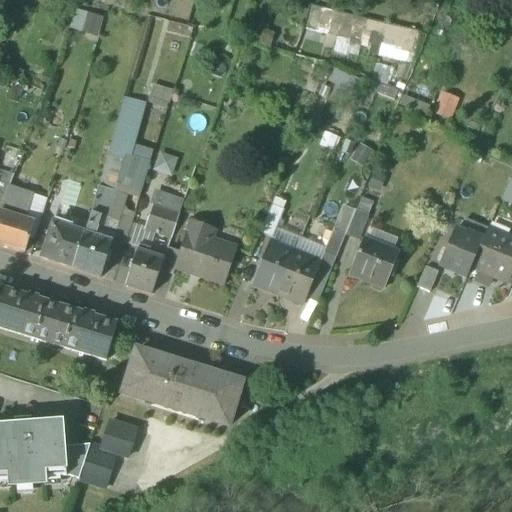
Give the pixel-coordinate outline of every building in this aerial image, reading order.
[(420,32),(312,7),(306,30),(414,56),(420,32)] [(99,21),(75,13),(69,31),(93,38),(99,21)] [(148,101),(168,107),(172,94),(153,87),(148,101)] [(117,124),(99,188),(116,193),(125,159),(129,146),(140,105),(124,100),(117,125),(117,124)] [(153,154),(129,146),(125,159),(150,166),(150,165),(149,165),(153,154)] [(175,176),(181,160),(162,153),(157,170),(175,176)] [(150,166),(125,159),(116,193),(118,194),(113,209),(121,212),(122,214),(123,211),(128,197),(139,200),(150,166)] [(511,170),(499,201),(511,206),(511,170)] [(0,172),(0,211),(10,188),(14,176),(0,172)] [(34,196),(10,188),(0,211),(0,214),(25,222),(34,196)] [(99,188),(98,188),(91,215),(119,224),(122,214),(121,212),(113,209),(118,194),(116,193),(99,188)] [(180,213),(154,204),(145,229),(145,231),(154,235),(155,235),(171,240),(180,213)] [(284,212),(272,207),(261,235),(272,240),(284,212)] [(135,215),(123,211),(119,224),(114,239),(126,243),(132,225),(135,215)] [(368,216),(355,211),(346,234),(346,235),(359,240),(368,216)] [(25,222),(0,214),(0,246),(25,254),(34,225),(25,222)] [(119,224),(91,215),(85,236),(112,245),(114,239),(119,224)] [(69,225),(55,220),(53,226),(68,230),(69,225)] [(180,254),(174,270),(175,270),(225,288),(238,252),(207,240),(211,230),(191,223),(180,254)] [(145,229),(132,225),(126,243),(125,245),(138,248),(139,247),(144,249),(150,251),(155,235),(154,235),(145,231),(145,229)] [(68,230),(53,226),(43,260),(73,270),(84,236),(68,230)] [(334,229),(324,254),(325,255),(336,259),(346,235),(346,234),(334,229)] [(511,269),(511,241),(487,231),(482,242),(471,270),(481,274),(480,276),(491,281),(492,279),(506,285),(511,269)] [(467,239),(454,233),(439,268),(466,279),(471,270),(482,242),(468,236),(467,239)] [(85,236),(84,236),(73,270),(101,279),(112,245),(85,236)] [(399,253),(363,240),(349,277),(351,278),(353,272),(370,279),(368,285),(384,291),(399,253)] [(294,257),(268,246),(253,284),(279,294),(294,257)] [(144,249),(141,255),(137,253),(126,287),(153,296),(163,262),(148,257),(150,251),(144,249)] [(180,254),(169,250),(161,273),(173,277),(175,270),(174,270),(180,254)] [(320,267),(307,299),(318,304),(336,259),(325,255),(320,267)] [(294,257),(279,294),(305,304),(307,299),(320,267),(294,257)] [(438,274),(426,268),(417,289),(429,295),(438,274)] [(94,318),(84,314),(83,316),(38,302),(39,300),(28,297),(28,299),(4,292),(0,305),(0,329),(106,362),(117,327),(94,320),(94,318)] [(152,402),(151,406),(199,421),(200,417),(230,427),(236,408),(232,407),(240,383),(223,378),(223,380),(155,358),(156,356),(139,351),(132,374),(128,373),(122,392),(152,402)] [(14,427),(0,427),(0,483),(9,482),(9,489),(44,487),(43,479),(66,478),(64,448),(62,423),(31,425),(31,421),(13,422),(14,427)] [(137,431),(110,423),(101,450),(117,455),(128,458),(137,431)] [(101,450),(90,446),(79,480),(106,489),(117,455),(101,450)] [(89,447),(64,448),(66,478),(78,480),(89,447)]
